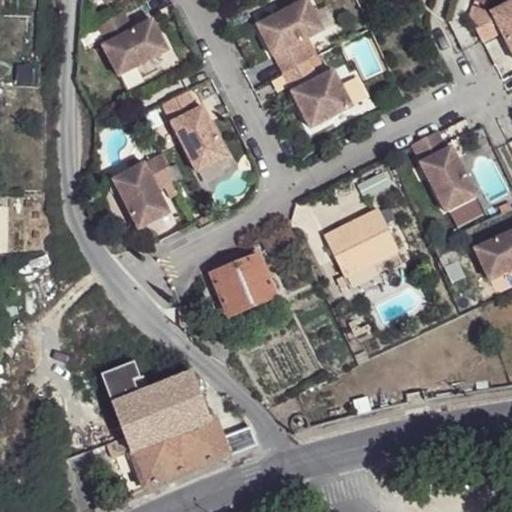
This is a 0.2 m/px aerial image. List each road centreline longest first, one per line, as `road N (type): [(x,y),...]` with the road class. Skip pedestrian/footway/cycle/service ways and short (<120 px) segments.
road 1 (unclassified): [(75,0),(73,197),(101,259),(179,345),(307,462)]
road 2 (tertiary): [(307,462),(511,420)]
road 3 (tertiary): [(177,511),(307,462)]
